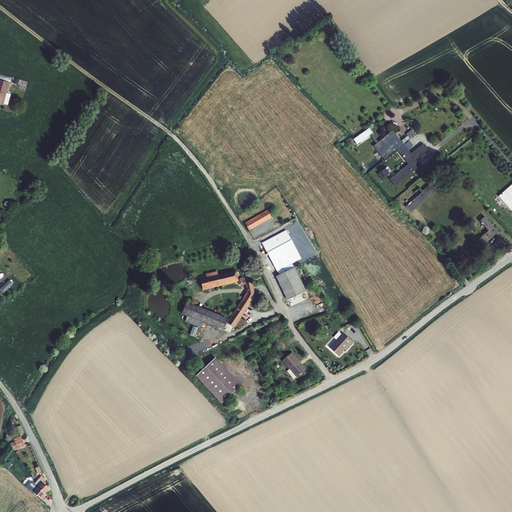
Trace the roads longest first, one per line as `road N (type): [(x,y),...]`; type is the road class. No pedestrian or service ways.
road 1 (track): [(250,242),(178,139),(0,9)]
road 2 (unclassified): [(69,511),(333,382)]
road 3 (unclassified): [(333,382),(378,358),(511,257)]
road 4 (unclassified): [(333,382),(293,330),(250,242)]
road 5 (track): [(58,511),(53,481),(0,383)]
